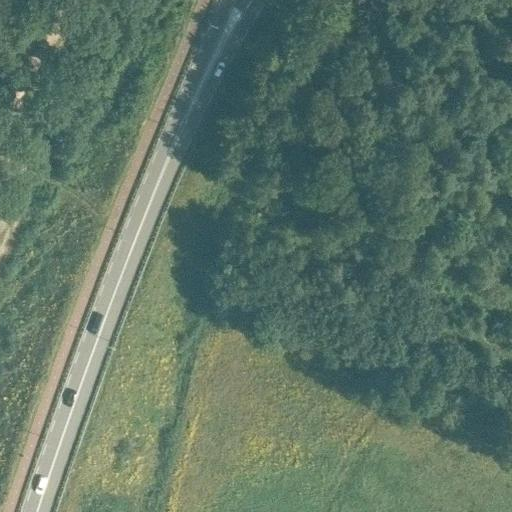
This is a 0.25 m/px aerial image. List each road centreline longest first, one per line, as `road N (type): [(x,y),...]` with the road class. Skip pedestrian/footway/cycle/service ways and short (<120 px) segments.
road 1 (secondary): [(39,511),(132,241),(219,45)]
road 2 (track): [(474,348),(336,300)]
